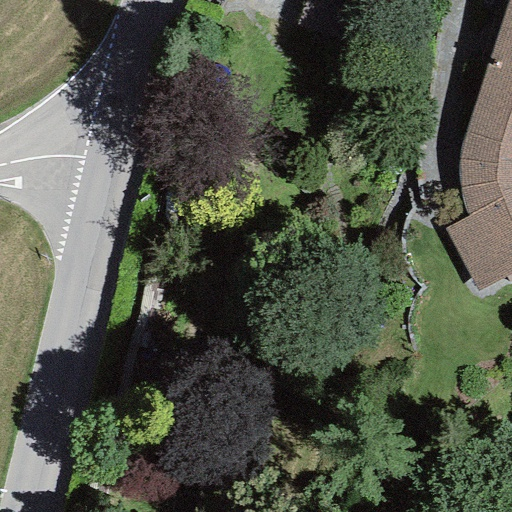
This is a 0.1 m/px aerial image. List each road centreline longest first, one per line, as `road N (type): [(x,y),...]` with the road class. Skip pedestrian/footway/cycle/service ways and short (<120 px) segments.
road 1 (tertiary): [(28,511),(114,159)]
road 2 (tertiary): [(114,159),(156,0)]
